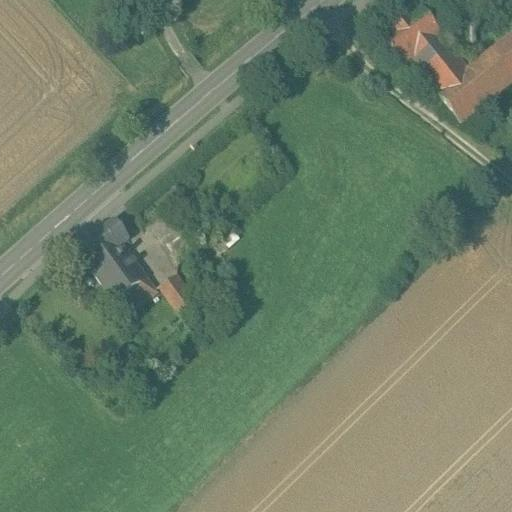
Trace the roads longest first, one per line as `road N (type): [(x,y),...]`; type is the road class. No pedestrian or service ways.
road 1 (secondary): [(0,281),(325,0)]
road 2 (track): [(313,10),(368,69),(511,183)]
